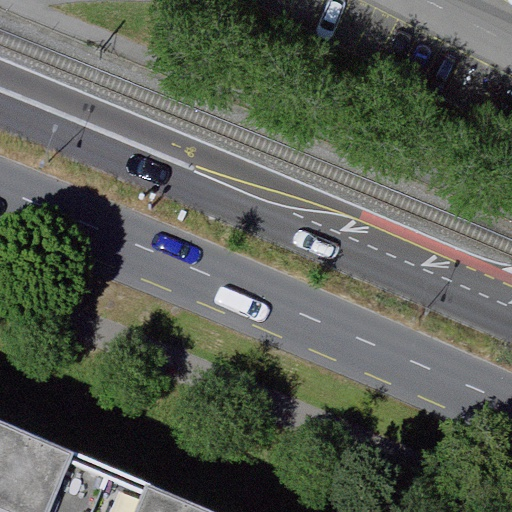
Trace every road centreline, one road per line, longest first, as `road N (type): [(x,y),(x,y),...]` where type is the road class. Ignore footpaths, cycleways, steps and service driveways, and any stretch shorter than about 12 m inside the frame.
road 1 (primary): [(0,189),(511,409)]
road 2 (primary): [(445,279),(0,95)]
